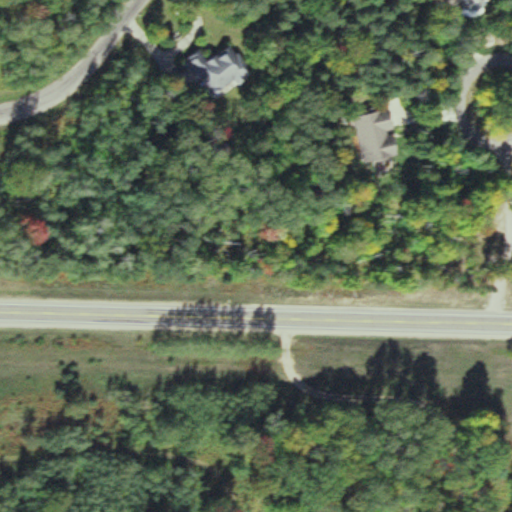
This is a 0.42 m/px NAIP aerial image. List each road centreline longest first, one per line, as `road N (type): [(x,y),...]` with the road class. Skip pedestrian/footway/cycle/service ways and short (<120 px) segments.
road 1 (tertiary): [(511,328),(0,313)]
road 2 (track): [(0,455),(178,452),(211,465),(228,483),(234,511)]
road 3 (residential): [(0,114),(36,106),(78,79),(142,0)]
